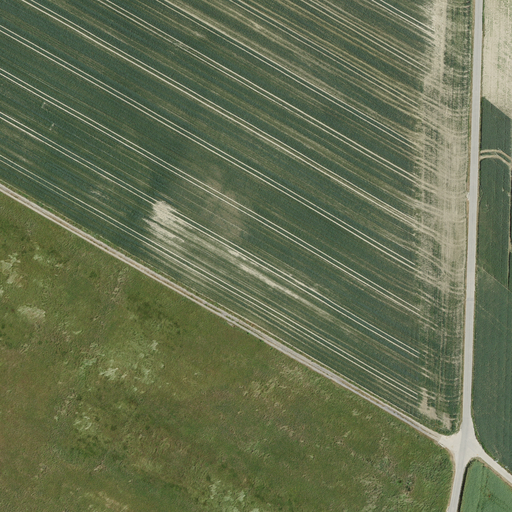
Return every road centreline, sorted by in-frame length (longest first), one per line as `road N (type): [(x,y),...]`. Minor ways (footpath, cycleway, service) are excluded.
road 1 (track): [(0,186),(463,450)]
road 2 (unclassified): [(465,441),(478,0)]
